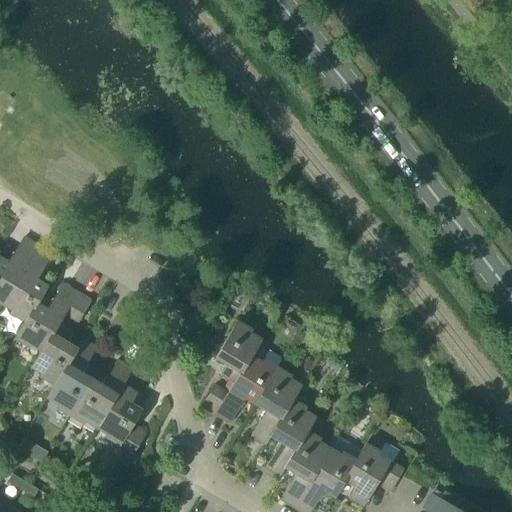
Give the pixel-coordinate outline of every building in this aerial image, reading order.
[(0,260),(0,304),(35,247),(22,239),(7,264),(0,260)] [(35,247),(0,304),(13,312),(11,315),(24,323),(45,287),(35,281),(50,256),(35,247)] [(24,323),(14,340),(29,349),(30,346),(40,352),(56,325),(63,314),(76,293),(63,285),(48,310),(37,303),(47,288),(45,287),(24,323)] [(76,293),(63,314),(66,316),(77,323),(90,301),(76,293)] [(194,321),(216,314),(213,304),(191,311),(194,321)] [(233,384),(250,356),(259,339),(248,332),(249,329),(237,321),(214,359),(226,366),(220,376),(233,384)] [(40,352),(30,369),(42,376),(40,379),(53,387),(75,349),(65,343),(71,333),(60,327),(56,325),(40,352)] [(75,349),(53,387),(45,400),(57,407),(56,409),(68,417),(90,380),(81,375),(95,349),(81,340),(75,349)] [(233,384),(227,394),(214,416),(226,424),(241,398),(254,406),(277,368),(261,359),(260,362),(250,356),(233,384)] [(90,380),(68,417),(84,426),(86,424),(94,429),(131,370),(118,362),(103,388),(90,380)] [(277,368),(254,406),(263,412),(248,437),(262,445),(267,437),(268,437),(291,399),(298,386),(289,379),(291,376),(277,368)] [(131,370),(94,429),(108,437),(106,439),(133,455),(145,434),(132,426),(142,411),(129,403),(135,394),(122,386),(131,370)] [(214,416),(227,394),(214,386),(201,408),(214,416)] [(5,394),(4,395),(0,402),(0,405),(4,408),(10,399),(11,398),(5,394)] [(291,399),(268,437),(278,444),(263,469),(277,478),(282,469),(283,469),(305,431),(313,418),(302,411),(304,407),(291,399)] [(305,431),(283,469),(293,475),(278,500),(293,509),(329,450),(317,443),(319,440),(305,431)] [(364,445),(354,461),(343,482),(356,490),(350,499),(362,507),(376,485),(389,493),(402,471),(377,456),(379,453),(364,445)] [(340,456),(329,450),(293,509),(297,511),(309,511),(321,492),(332,499),(343,482),(354,461),(341,453),(340,456)] [(19,491),(24,483),(11,475),(6,483),(19,491)] [(24,483),(19,491),(33,499),(37,491),(24,483)] [(443,493),(442,496),(439,500),(453,509),(458,502),(443,493)] [(430,495),(422,509),(425,511),(458,511),(453,509),(439,500),(430,495)]
